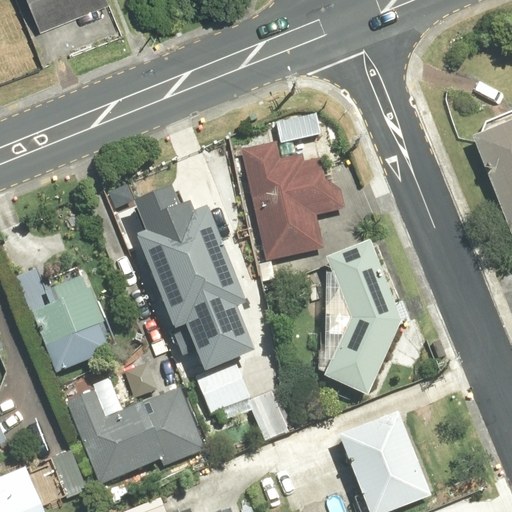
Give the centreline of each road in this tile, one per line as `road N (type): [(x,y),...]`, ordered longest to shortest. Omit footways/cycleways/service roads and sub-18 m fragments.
road 1 (residential): [(342,18),(511,425)]
road 2 (secondary): [(342,18),(0,155)]
